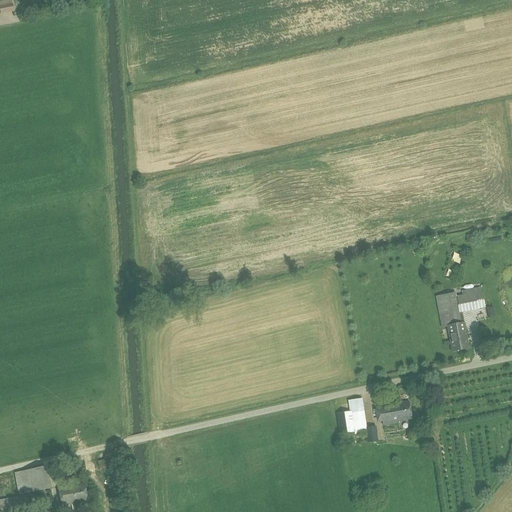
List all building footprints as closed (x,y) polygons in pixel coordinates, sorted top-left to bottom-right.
[(12,4),(0,6),(0,9),(1,14),(14,11),(12,4)] [(462,291),(465,305),(469,304),(470,311),(477,310),(476,303),(483,302),(480,288),(462,291)] [(457,298),(456,292),(435,296),(442,328),(447,327),(447,326),(461,324),(459,313),(457,298)] [(493,306),(486,307),(488,319),(495,318),(493,306)] [(447,326),(447,327),(452,351),(468,348),(464,323),(461,324),(447,326)] [(350,400),(351,411),(353,411),(353,413),(363,412),(364,411),(362,398),(350,400)] [(377,411),(379,422),(383,422),(383,425),(398,423),(398,421),(411,418),(408,402),(396,404),(396,402),(380,405),(381,410),(377,411)] [(353,411),(351,411),(346,412),(336,414),(339,434),(362,431),(365,431),(365,427),(363,412),(353,413),(353,411)] [(365,427),(365,431),(367,442),(377,441),(378,441),(376,426),(365,427)] [(88,462),(90,473),(125,467),(124,462),(123,456),(88,462)] [(15,475),(19,495),(50,489),(46,468),(15,475)] [(62,506),(72,504),(73,510),(69,511),(68,511),(82,511),(82,509),(81,502),(87,501),(84,484),(72,486),(72,485),(59,487),(62,506)] [(0,500),(0,511),(32,511),(29,494),(0,500)]
